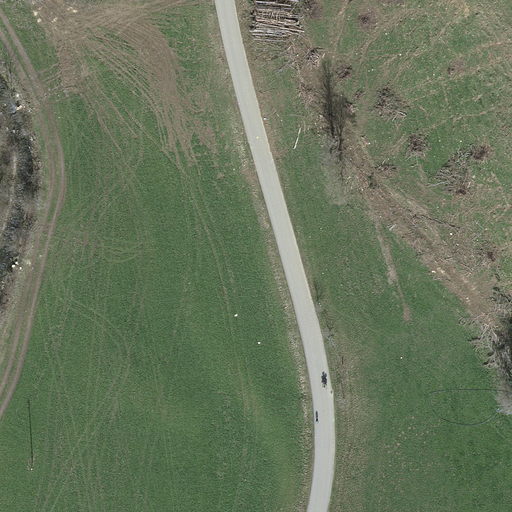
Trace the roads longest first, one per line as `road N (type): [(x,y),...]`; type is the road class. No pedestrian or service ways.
road 1 (tertiary): [(226,0),(260,160),(309,324),(324,430),(315,511)]
road 2 (track): [(511,365),(366,183),(273,0)]
